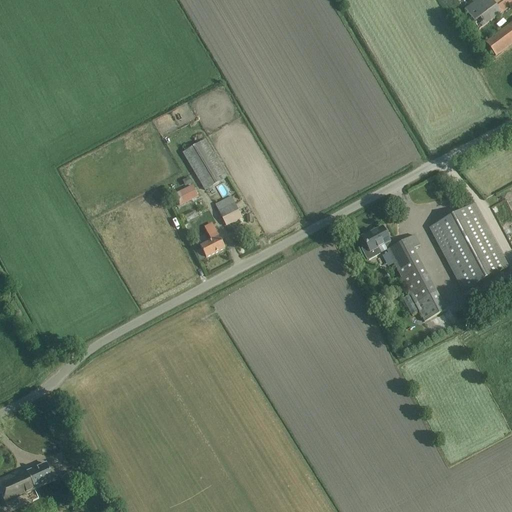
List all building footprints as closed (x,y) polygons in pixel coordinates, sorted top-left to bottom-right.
[(511,6),(511,0),(480,0),(464,12),(479,32),(501,15),(511,6)] [(511,24),(485,44),(489,49),(495,57),(511,44),(511,24)] [(183,154),(205,191),(228,178),(206,141),(183,154)] [(189,179),(184,181),(186,187),(192,185),(189,179)] [(198,198),(193,187),(175,196),(180,206),(198,198)] [(242,219),(231,198),(229,195),(225,197),(227,200),(215,206),(226,227),(242,219)] [(508,268),(480,214),(475,205),(429,229),(463,293),(471,288),(474,293),(479,290),(477,285),(508,268)] [(493,215),(495,220),(507,214),(504,209),(493,215)] [(420,247),(420,246),(415,237),(392,249),(389,244),(390,243),(382,228),(371,234),(371,233),(362,238),(366,246),(362,248),(362,251),(367,261),(369,261),(380,255),(380,253),(378,249),(385,246),(387,251),(387,252),(425,323),(446,312),(413,250),(420,247)] [(200,248),(201,251),(206,260),(225,250),(221,241),(215,229),(207,233),(212,242),(200,248)] [(386,274),(392,272),(389,263),(383,265),(386,274)] [(417,313),(409,297),(403,300),(412,316),(417,313)] [(453,317),(450,312),(432,321),(435,327),(453,317)] [(0,481),(0,494),(7,509),(19,503),(17,498),(53,482),(50,474),(46,465),(27,474),(18,474),(0,481)] [(80,491),(72,474),(63,478),(71,495),(80,491)]
